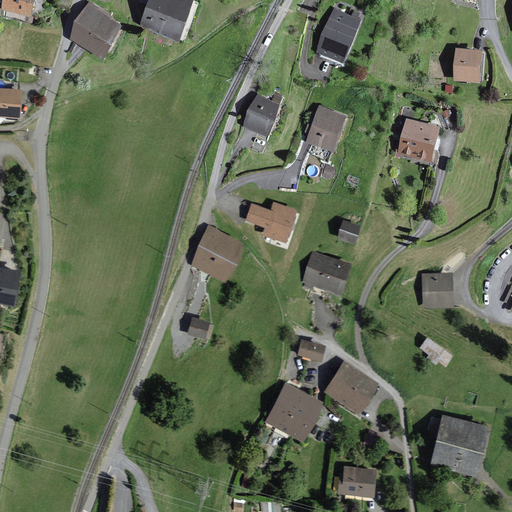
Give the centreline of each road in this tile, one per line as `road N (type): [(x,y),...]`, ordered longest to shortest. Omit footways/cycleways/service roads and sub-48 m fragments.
road 1 (residential): [(289,0),(241,96),(193,248),(87,511)]
road 2 (residential): [(413,511),(399,400),(368,369),(358,319),(383,263),(426,220),(446,134)]
road 3 (residential): [(0,462),(43,281),(41,181)]
